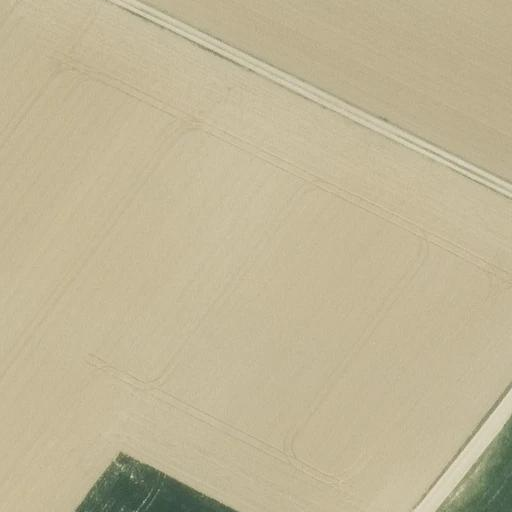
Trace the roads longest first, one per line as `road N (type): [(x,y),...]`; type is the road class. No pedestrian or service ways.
road 1 (track): [(117,0),(511,191)]
road 2 (track): [(422,511),(511,398)]
